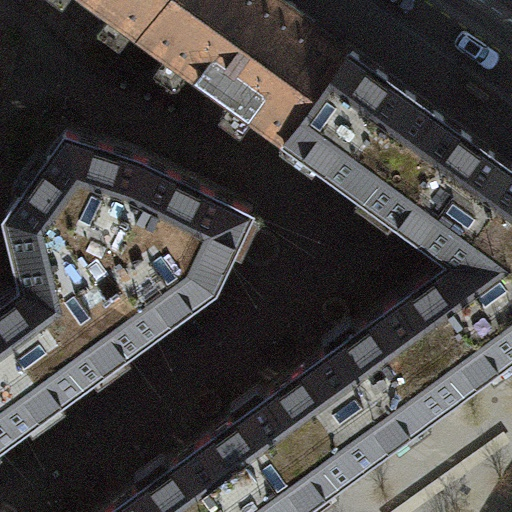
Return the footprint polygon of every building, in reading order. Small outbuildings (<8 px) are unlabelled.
[(105,0),(141,25),(159,0),(105,0)] [(350,42),(291,0),(159,0),(141,25),(286,130),(350,42)] [(410,221),(421,228),(511,161),(511,159),(503,153),(493,146),(350,42),(286,130),(400,214),(410,221)] [(25,279),(26,279),(91,368),(214,278),(251,203),(141,150),(67,126),(7,209),(25,279)] [(511,346),(511,161),(421,228),(452,252),(391,296),(457,386),(511,346)] [(0,434),(91,368),(26,279),(25,279),(0,297),(0,434)] [(283,511),(457,386),(391,296),(360,319),(351,312),(325,331),(328,342),(268,386),(259,379),(233,398),(235,410),(205,432),(263,511),(283,511)] [(263,511),(205,432),(172,456),(163,449),(136,468),(140,480),(95,511),(263,511)]
